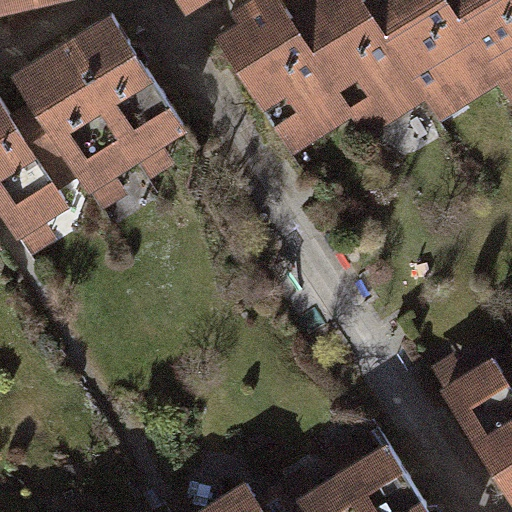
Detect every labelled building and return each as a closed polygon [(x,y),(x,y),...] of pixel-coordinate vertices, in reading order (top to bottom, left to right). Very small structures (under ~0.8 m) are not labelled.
[(0,103),(0,212),(29,256),(55,239),(43,220),(69,203),(57,186),(75,174),(100,212),(126,195),(113,175),(136,160),(149,180),(174,164),(163,147),(192,128),(107,0),(103,0),(3,66),(24,99),(5,111),(0,103)] [(0,0),(0,8),(33,0),(0,0)] [(172,0),(181,12),(199,0),(172,0)] [(237,19),(211,35),(287,155),(350,115),(364,135),(425,99),(440,122),(498,86),(511,105),(511,0),(305,0),(309,5),(290,16),(279,0),(237,0),(228,6),(237,19)] [(490,357),(442,388),(511,495),(511,343),(510,345),(511,347),(511,365),(500,373),(490,357)] [(264,511),(245,481),(195,511),(430,511),(385,442),(270,511),(264,511)]
